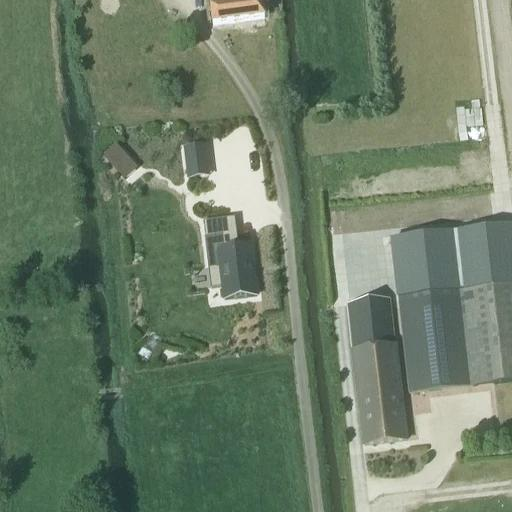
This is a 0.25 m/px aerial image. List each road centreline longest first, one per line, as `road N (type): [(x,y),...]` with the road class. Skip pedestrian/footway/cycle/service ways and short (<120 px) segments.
road 1 (track): [(360,511),(332,238),(505,219),(480,0)]
road 2 (track): [(318,511),(279,170),(260,118),(203,33),(199,0)]
